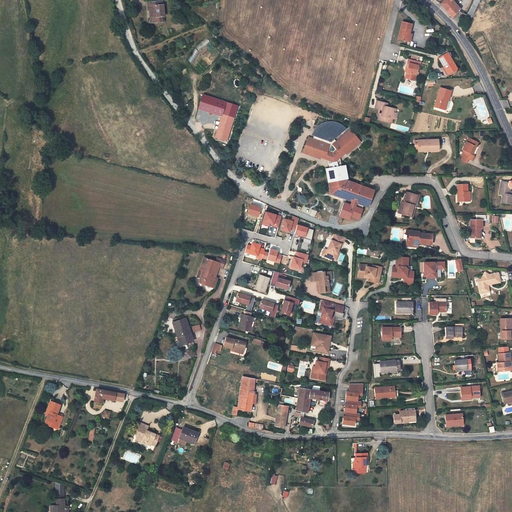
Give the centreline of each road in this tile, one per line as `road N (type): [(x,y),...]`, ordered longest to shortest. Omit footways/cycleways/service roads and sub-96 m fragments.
road 1 (residential): [(511,259),(460,248),(433,181),(386,179),(366,221),(336,227),(235,181),(136,55),(118,0)]
road 2 (residential): [(189,404),(0,366)]
road 3 (tertiary): [(423,0),(470,51),(511,145)]
road 4 (residential): [(332,435),(274,434),(189,404)]
road 5 (residential): [(241,270),(189,404)]
road 6 (residential): [(355,307),(332,435)]
